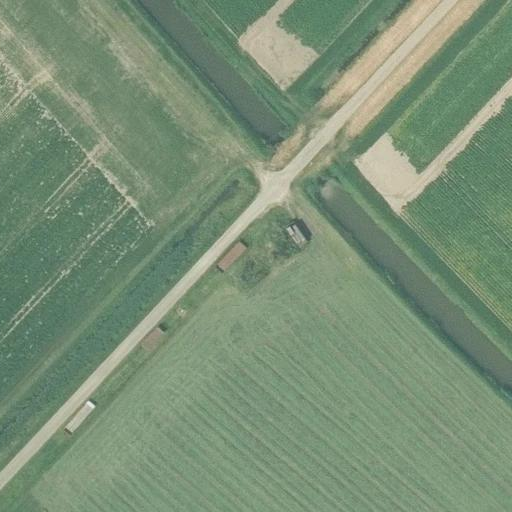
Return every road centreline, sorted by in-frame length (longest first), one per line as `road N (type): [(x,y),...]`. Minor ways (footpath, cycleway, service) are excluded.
road 1 (unclassified): [(0,481),(451,0)]
road 2 (track): [(110,0),(319,245)]
road 3 (track): [(325,134),(205,0)]
